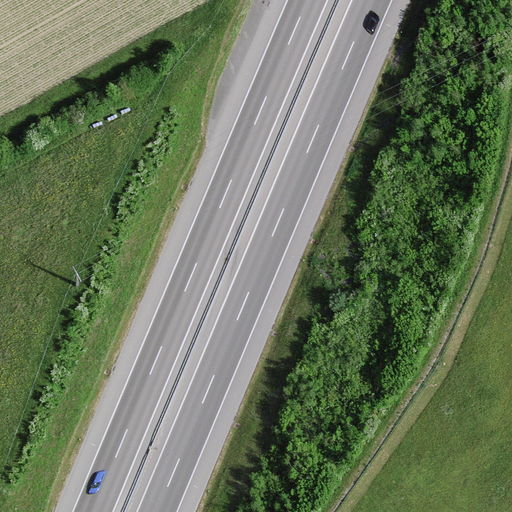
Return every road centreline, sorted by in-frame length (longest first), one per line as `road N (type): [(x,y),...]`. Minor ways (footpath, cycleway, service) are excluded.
road 1 (motorway): [(307,0),(92,511)]
road 2 (motorway): [(156,511),(371,0)]
